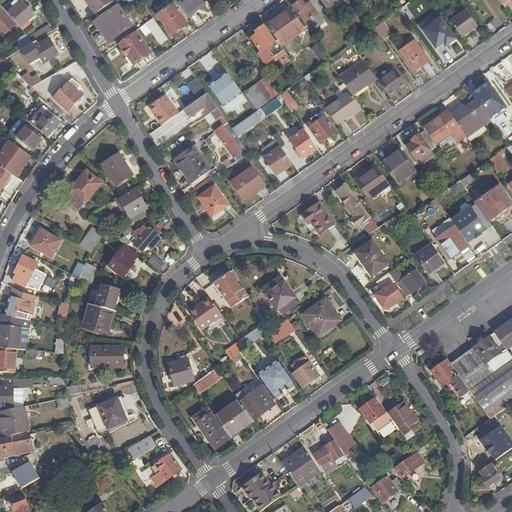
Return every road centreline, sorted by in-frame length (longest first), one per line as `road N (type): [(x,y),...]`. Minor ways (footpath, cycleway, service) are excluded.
road 1 (residential): [(205,254),(511,38)]
road 2 (unclassified): [(211,482),(162,419),(145,361),(145,339),(165,293),(205,254)]
road 3 (unclassified): [(205,254),(254,239),(311,255),(346,285),(396,352)]
road 4 (unclassified): [(211,482),(396,352)]
road 5 (residential): [(0,249),(29,193),(116,104)]
road 6 (residential): [(116,104),(262,0)]
road 7 (unclassified): [(396,352),(452,439),(452,511)]
road 8 (unclassified): [(205,254),(116,104)]
road 9 (unclassified): [(396,352),(511,269)]
road 10 (unclassified): [(116,104),(54,0)]
